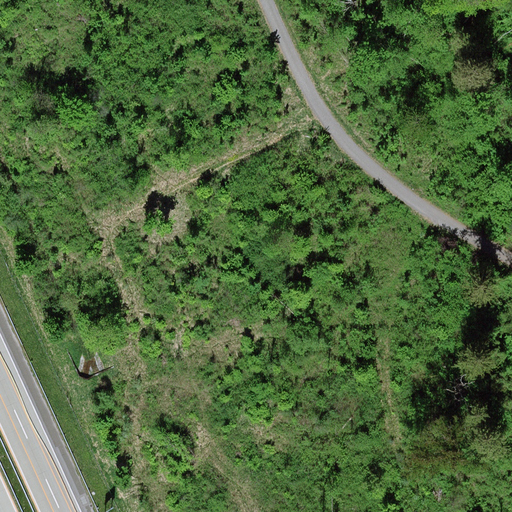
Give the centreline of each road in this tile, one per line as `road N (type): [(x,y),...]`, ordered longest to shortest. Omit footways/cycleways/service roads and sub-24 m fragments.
road 1 (track): [(278,0),(314,74),(431,216),(511,292)]
road 2 (motorway): [(59,511),(0,377)]
